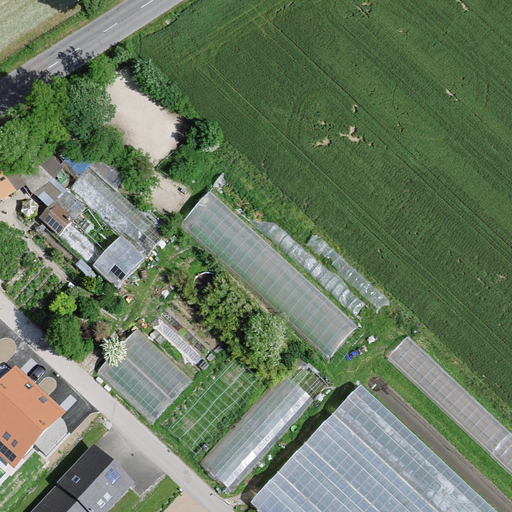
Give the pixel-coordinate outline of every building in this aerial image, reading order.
[(51,203),(41,213),(117,285),(147,253),(123,230),(109,244),(45,183),(66,160),(50,145),(22,175),(51,203)] [(0,203),(17,191),(0,167),(0,203)] [(360,327),(210,191),(179,226),(328,361),(360,327)] [(118,351),(173,402),(193,380),(138,329),(118,351)] [(438,400),(458,380),(409,331),(389,351),(438,400)] [(173,402),(118,351),(97,372),(152,424),(173,402)] [(263,382),(232,352),(162,426),(193,456),(263,382)] [(327,384),(297,357),(200,464),(231,491),(327,384)] [(60,411),(15,371),(0,388),(0,447),(16,461),(60,411)] [(334,416),(435,511),(495,511),(362,386),(334,416)] [(435,511),(334,416),(306,445),(376,511),(435,511)] [(376,511),(306,445),(278,475),(317,511),(376,511)] [(108,511),(134,484),(93,446),(32,511),(108,511)] [(317,511),(278,475),(250,504),(257,511),(317,511)]
